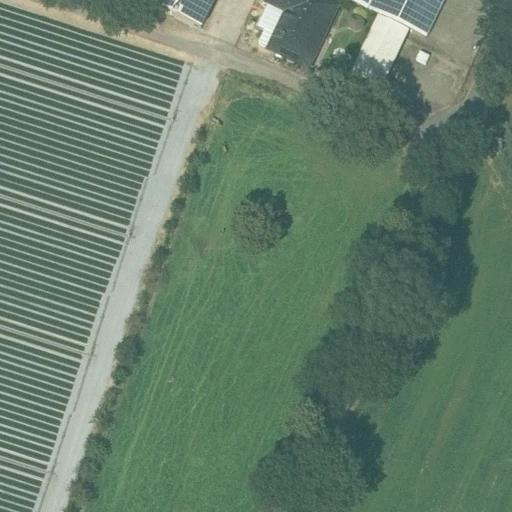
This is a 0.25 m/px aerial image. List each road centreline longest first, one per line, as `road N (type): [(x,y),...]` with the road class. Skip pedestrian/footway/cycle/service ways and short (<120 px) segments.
road 1 (tertiary): [(294,511),(455,146)]
road 2 (unclassified): [(455,146),(100,16)]
road 3 (tertiary): [(455,146),(511,25)]
